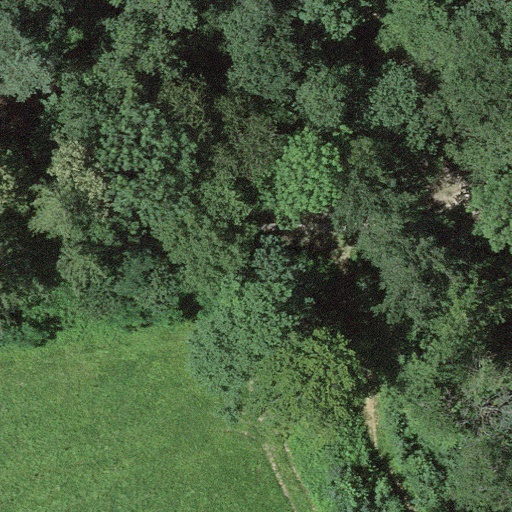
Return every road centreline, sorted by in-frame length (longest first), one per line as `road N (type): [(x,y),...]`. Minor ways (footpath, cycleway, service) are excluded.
road 1 (track): [(0,159),(95,196),(240,218),(511,196)]
road 2 (track): [(374,0),(462,202)]
